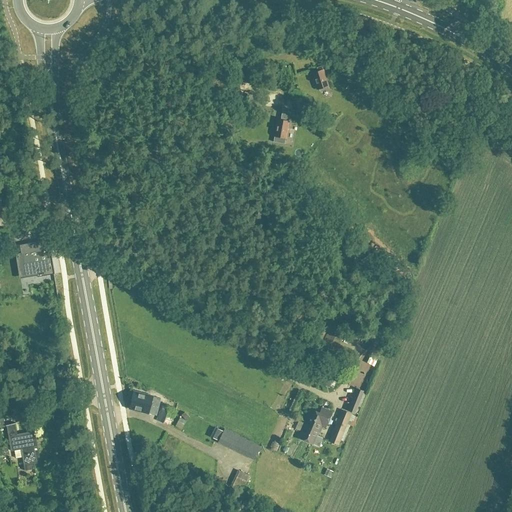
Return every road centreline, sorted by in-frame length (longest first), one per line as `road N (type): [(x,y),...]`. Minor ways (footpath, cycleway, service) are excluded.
road 1 (primary): [(127,511),(49,92)]
road 2 (primary): [(511,69),(425,19),(373,0)]
